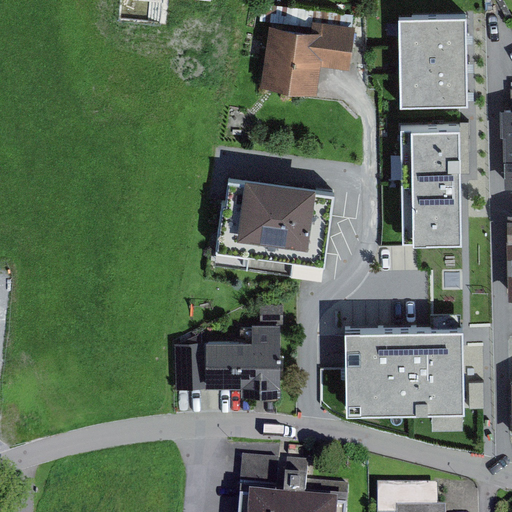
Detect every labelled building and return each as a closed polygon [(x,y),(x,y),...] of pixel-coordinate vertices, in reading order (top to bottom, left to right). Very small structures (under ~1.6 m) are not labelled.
[(325,87),(327,62),(357,65),(361,21),(316,17),(317,7),(267,3),(266,20),(275,21),(269,82),(325,87)] [(401,13),(401,106),(469,105),(468,13),(401,13)] [(474,124),(407,125),(408,186),(392,187),(396,325),(351,326),(353,408),(469,405),(468,376),(481,375),(474,124)] [(332,263),(340,191),(232,175),(222,248),(332,263)] [(213,340),(180,340),(181,386),(213,386),(213,382),(247,382),(247,390),(288,390),(287,302),(267,302),(267,321),(259,321),(259,336),(213,337),(213,340)] [(314,459),(248,455),(244,511),(352,511),(354,483),(313,480),(314,459)] [(408,508),(408,511),(452,511),(452,505),(445,505),(444,482),(384,484),(385,508),(408,508)]
